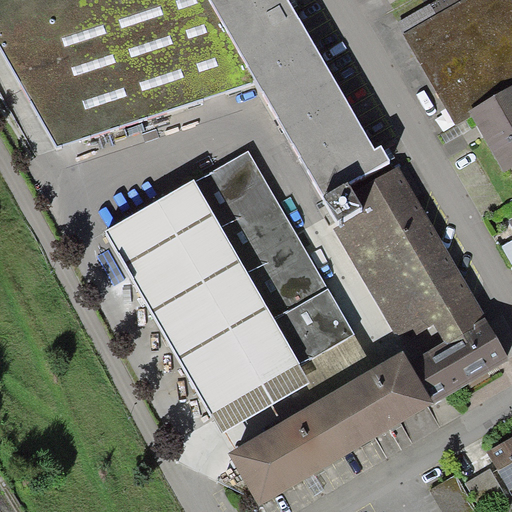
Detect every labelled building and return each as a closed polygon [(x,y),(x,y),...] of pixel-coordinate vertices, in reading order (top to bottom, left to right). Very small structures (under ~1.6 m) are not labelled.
[(255,85),(325,202),(348,189),(389,164),(386,157),(383,151),(376,155),(287,4),(284,0),(0,0),(0,48),(59,148),(255,85)] [(511,0),(439,0),(398,24),(458,125),(473,116),(481,131),(505,171),(511,166),(511,0)] [(106,235),(234,455),(375,373),(248,153),(106,235)] [(406,355),(375,373),(234,455),(228,459),(258,510),(281,497),(398,430),(480,382),(510,366),(397,171),(352,197),(348,189),(325,202),(319,205),(406,355)] [(511,241),(502,248),(511,265),(511,264),(511,241)] [(507,488),(511,497),(511,496),(511,439),(487,454),(497,472),(507,488)] [(490,470),(466,484),(481,511),(484,511),(506,499),(502,491),(507,488),(497,472),(493,475),(490,470)] [(475,511),(455,477),(430,491),(442,511),(475,511)]
